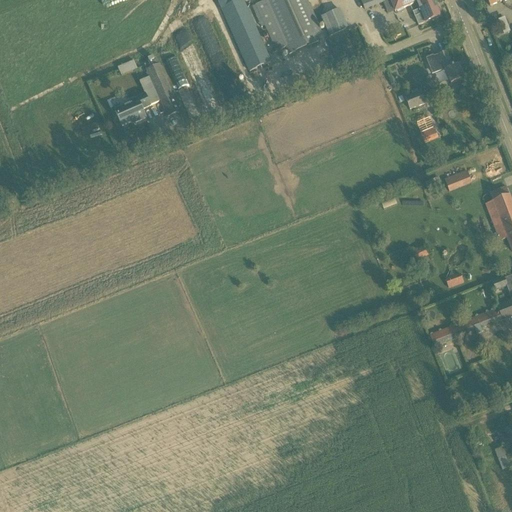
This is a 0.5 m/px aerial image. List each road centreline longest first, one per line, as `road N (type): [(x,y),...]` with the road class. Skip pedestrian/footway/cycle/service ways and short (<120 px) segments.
road 1 (unclassified): [(171,140),(462,22)]
road 2 (secondary): [(511,135),(462,22)]
